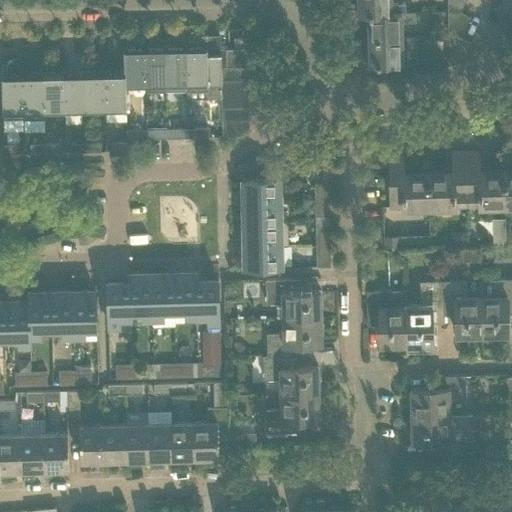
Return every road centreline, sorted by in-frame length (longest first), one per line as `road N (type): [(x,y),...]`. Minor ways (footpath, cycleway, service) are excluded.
road 1 (residential): [(0,265),(111,254),(124,177),(197,173),(332,100)]
road 2 (residential): [(355,479),(0,502)]
road 3 (residential): [(350,367),(349,139),(342,108)]
road 4 (residential): [(511,70),(342,108)]
road 5 (residential): [(350,367),(511,363)]
